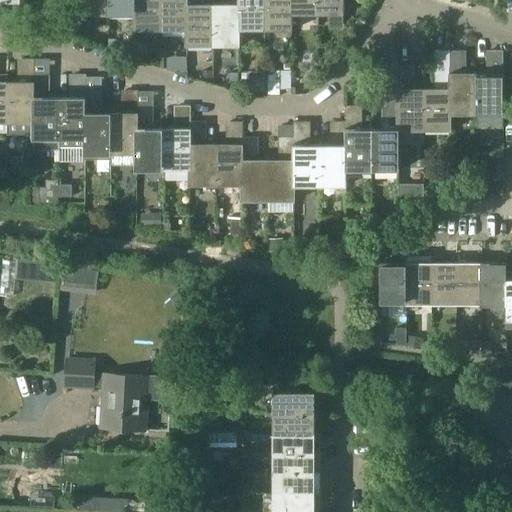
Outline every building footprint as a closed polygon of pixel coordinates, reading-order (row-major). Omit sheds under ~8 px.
[(81,0),(82,14),(109,14),(108,0),(81,0)] [(108,0),(109,14),(134,14),(135,14),(134,0),(108,0)] [(134,0),(135,14),(134,14),(134,29),(161,29),(161,0),(134,0)] [(161,0),(161,29),(186,29),(187,29),(187,0),(161,0)] [(199,0),(187,0),(187,29),(186,29),(186,45),(214,45),(213,3),(200,3),(199,0)] [(227,0),(227,3),(213,3),(214,45),(240,45),(240,29),(239,29),(238,0),(227,0)] [(238,0),(239,29),(240,29),(265,29),(265,0),(238,0)] [(292,29),(292,13),(291,13),(291,0),(265,0),(265,29),(292,29)] [(291,0),(291,13),(292,13),(317,13),(317,0),(291,0)] [(317,0),(317,13),(345,13),(344,0),(317,0)] [(433,88),(423,88),(423,130),(451,130),(451,114),(450,114),(450,49),(433,49),(433,88)] [(451,114),(475,114),(475,72),(462,72),(462,49),(450,49),(450,114),(451,114)] [(489,72),(475,72),(475,114),(503,114),(503,72),(502,72),(502,49),(489,49),(489,72)] [(32,134),(32,122),(33,122),(33,73),(34,73),(34,57),(22,57),(22,80),(8,80),(7,122),(7,133),(8,133),(8,135),(32,134)] [(397,65),(397,105),(398,105),(398,129),(399,129),(423,130),(423,88),(410,88),(410,65),(397,65)] [(280,70),(268,71),(268,94),(280,94),(280,88),(280,70)] [(230,72),(230,80),(239,80),(239,72),(230,72)] [(45,73),(34,73),(33,73),(33,122),(32,122),(32,134),(32,138),(58,138),(59,96),(45,96),(45,73)] [(73,96),(59,96),(58,138),(84,138),(85,138),(85,89),(86,89),(86,73),(73,73),(73,96)] [(84,153),(110,153),(111,112),(97,112),(97,89),(86,89),(85,89),(85,138),(84,138),(84,153)] [(125,112),(111,112),(110,153),(136,153),(137,153),(137,104),(138,104),(138,89),(125,89),(125,112)] [(149,104),(138,104),(137,104),(137,153),(136,153),(136,168),(162,168),(163,127),(149,127),(149,104)] [(177,127),(163,127),(162,168),(188,168),(189,168),(189,120),(190,120),(190,104),(178,104),(177,127)] [(371,168),(371,161),(371,127),(358,127),(358,105),(345,105),(345,120),(346,120),(347,168),(348,168),(371,168)] [(371,127),(371,161),(371,168),(399,168),(399,129),(398,129),(398,105),(397,105),(385,105),(385,127),(371,127)] [(201,120),(190,120),(189,120),(189,168),(188,168),(189,183),(215,184),(215,142),(202,142),(201,120)] [(215,184),(240,184),(241,184),(241,135),(242,135),(242,120),(229,120),(230,142),(215,142),(215,184)] [(293,120),(293,135),(294,135),(294,184),(295,184),(319,184),(319,142),(306,142),(306,120),(293,120)] [(348,184),(348,168),(347,168),(346,120),(345,120),(334,120),(334,142),(319,142),(319,184),(348,184)] [(254,135),(242,135),(241,135),(241,184),(240,184),(241,200),(268,200),(268,161),(268,157),(254,157),(254,135)] [(268,157),(268,161),(268,200),(295,200),(295,184),(294,184),(294,135),(293,135),(282,135),(282,157),(268,157)] [(33,176),(33,165),(21,165),(21,176),(33,176)] [(399,183),(399,197),(399,211),(413,211),(413,197),(423,197),(423,194),(423,183),(399,183)] [(71,184),(60,184),(60,190),(60,196),(71,196),(71,193),(71,184)] [(58,202),(58,190),(46,190),(46,202),(58,202)] [(142,213),(141,226),(162,226),(163,214),(142,213)] [(232,220),(232,234),(241,233),(241,220),(232,220)] [(202,224),(189,225),(189,235),(202,234),(202,224)] [(271,251),(284,250),(283,238),(269,239),(270,250),(271,251)] [(355,239),(347,239),(347,256),(355,256),(355,239)] [(346,244),(338,244),(338,256),(346,256),(346,244)] [(431,303),(431,262),(432,262),(432,256),(408,256),(408,262),(407,262),(407,303),(431,303)] [(56,261),(16,258),(15,278),(55,281),(56,261)] [(382,303),(407,303),(407,262),(382,262),(382,303)] [(431,303),(457,303),(457,262),(432,262),(431,262),(431,303)] [(457,303),(481,303),(481,262),(457,262),(457,303)] [(506,323),(506,319),(506,303),(507,277),(508,277),(508,262),(481,262),(481,303),(493,303),(493,323),(506,323)] [(397,327),(397,343),(406,343),(406,327),(397,327)] [(407,346),(423,348),(424,337),(408,335),(407,346)] [(457,343),(457,353),(469,354),(469,340),(457,340),(457,343)] [(481,340),(469,340),(469,354),(481,356),(481,343),(481,340)] [(66,357),(65,385),(93,386),(93,384),(102,385),(100,426),(145,428),(147,399),(155,400),(156,375),(148,375),(103,372),(103,374),(94,374),(95,359),(66,357)] [(316,412),(316,390),(274,390),(274,412),(316,412)] [(315,432),(316,412),(274,412),(274,432),(315,432)] [(315,452),(315,432),(274,432),(274,451),(315,452)] [(206,460),(222,460),(222,451),(206,451),(206,460)] [(315,471),(315,452),(274,451),(274,471),(315,471)] [(274,471),(274,491),(315,491),(315,471),(274,471)] [(296,511),(315,511),(315,491),(274,491),(274,511),(296,511)]
